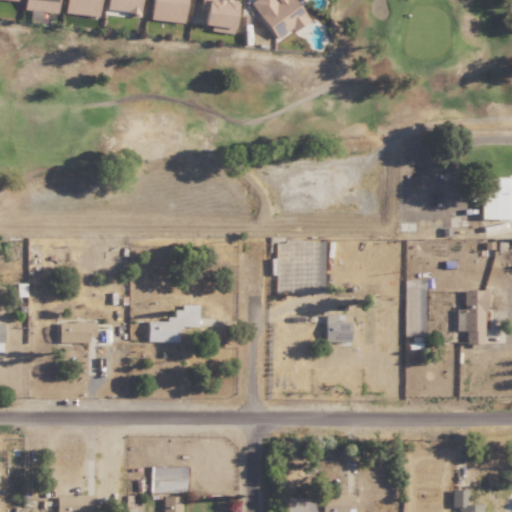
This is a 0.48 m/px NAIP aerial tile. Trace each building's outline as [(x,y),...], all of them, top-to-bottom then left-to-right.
[(21,0),(20,8),(54,12),(55,0),(21,0)] [(63,0),(97,0),(95,16),(62,12),(63,0)] [(104,0),(103,12),(137,16),(139,0),(104,0)] [(149,0),(184,0),(182,22),(147,18),(149,0)] [(197,0),(236,0),(232,32),(199,24),(201,10),(197,8),(197,0)] [(248,1),(249,0),(292,0),(307,19),(273,40),(248,1)] [(509,219),(509,176),(477,176),(477,218),(509,219)] [(459,290),(484,289),(484,342),(459,341),(459,290)] [(143,320),(163,321),(164,315),(170,317),(171,309),(179,309),(180,303),(197,304),(198,327),(177,326),(176,343),(143,341),(143,320)] [(321,315),(348,314),(349,341),(321,341),(321,315)] [(54,318),(93,319),(94,342),(54,342),(54,318)] [(456,511),(481,511),(482,505),(466,505),(466,490),(450,490),(450,508),(456,508),(456,511)] [(352,511),(353,494),(320,494),(319,511),(352,511)] [(54,495),(54,511),(91,511),(92,496),(54,495)] [(179,511),(180,496),(160,496),(160,511),(179,511)]
